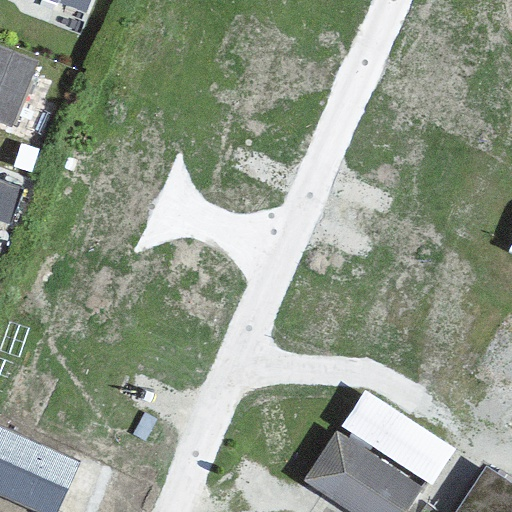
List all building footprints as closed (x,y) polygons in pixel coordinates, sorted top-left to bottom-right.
[(0,117),(16,123),(42,55),(0,39),(0,117)] [(0,214),(15,219),(27,181),(0,171),(0,214)] [(76,332),(101,260),(43,240),(18,312),(76,332)] [(511,311),(506,307),(474,361),(511,383),(511,311)] [(403,511),(420,487),(339,436),(312,479),(363,511),(403,511)] [(511,511),(511,484),(487,469),(459,511),(511,511)]
